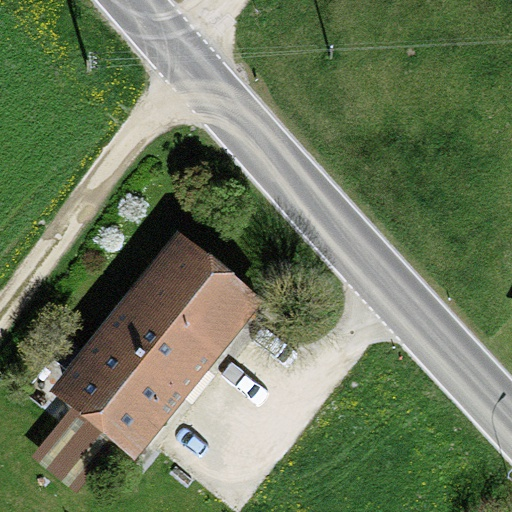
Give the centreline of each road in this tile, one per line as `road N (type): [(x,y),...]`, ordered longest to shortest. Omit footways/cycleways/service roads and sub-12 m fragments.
road 1 (secondary): [(136,0),(511,414)]
road 2 (track): [(0,314),(231,0)]
